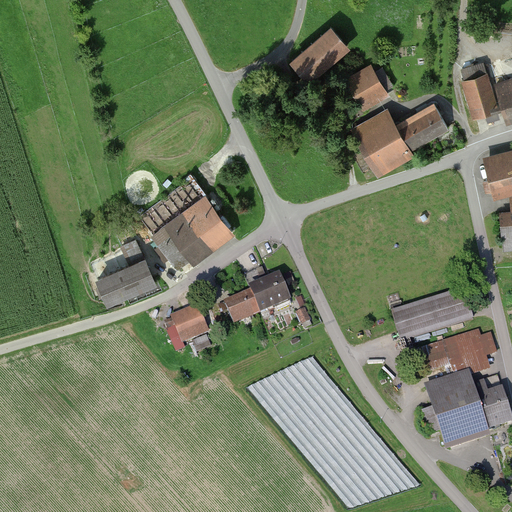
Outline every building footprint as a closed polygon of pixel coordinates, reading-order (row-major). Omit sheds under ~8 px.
[(353,50),(333,27),(291,63),(311,86),(353,50)] [(467,81),(463,82),(475,121),(502,112),(507,128),(511,126),(511,80),(494,86),(487,64),(464,71),(467,81)] [(391,98),(373,65),(346,80),(364,113),(391,98)] [(388,110),(352,130),(380,180),(418,158),(415,152),(450,133),(434,105),(398,126),(388,110)] [(511,151),(485,158),(491,181),(483,183),(486,194),(494,193),(495,200),(511,198),(511,213),(501,215),(505,254),(511,253),(511,151)] [(208,191),(150,233),(177,270),(192,259),(196,264),(238,232),(208,191)] [(138,238),(122,245),(128,258),(144,251),(138,238)] [(147,252),(96,274),(109,303),(159,281),(147,252)] [(251,290),(226,301),(235,324),(290,301),(279,274),(250,286),(251,290)] [(465,287),(393,310),(403,343),(475,319),(465,287)] [(301,297),(296,299),(300,307),(305,306),(301,297)] [(199,306),(172,317),(183,345),(211,333),(199,306)] [(305,309),(297,313),(300,321),(309,317),(305,309)] [(471,368),(424,384),(433,408),(423,412),(432,436),(441,433),(449,453),(493,437),(491,432),(511,424),(511,408),(505,388),(490,393),(486,380),(477,383),(471,368)]
